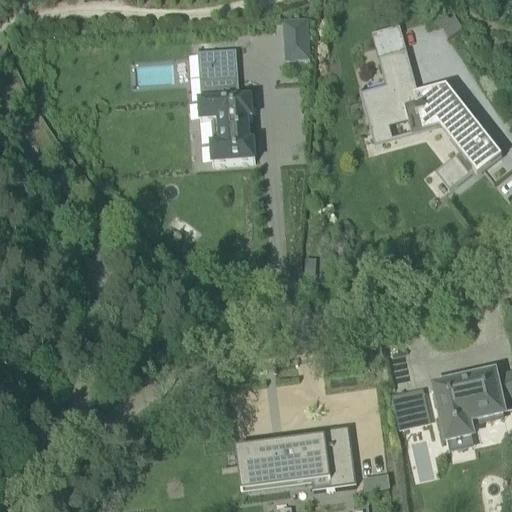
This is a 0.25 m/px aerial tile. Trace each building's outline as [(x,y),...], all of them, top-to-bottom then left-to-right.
[(307,25),(283,26),(285,66),(309,64),(307,25)] [(359,94),(370,137),(372,137),(370,132),(407,122),(407,121),(414,119),(415,121),(422,119),(426,133),(439,129),(439,130),(441,129),(464,159),(449,171),(450,172),(441,179),(448,187),(447,188),(451,192),(448,195),(449,196),(498,158),(446,92),(418,100),(406,55),(378,63),(386,92),(361,98),(360,94),(359,94)] [(238,103),(237,85),(203,88),(204,106),(199,106),(200,126),(214,125),(215,149),(211,149),(212,169),(255,166),(253,146),(249,146),(247,123),(252,123),(251,117),(249,117),(249,109),(251,109),(250,103),(238,103)] [(511,376),(493,381),(493,379),(434,393),(446,448),(471,442),(468,428),(503,420),(502,416),(511,413),(511,404),(511,403),(511,376)] [(424,414),(420,397),(393,404),(397,420),(424,414)] [(240,454),(235,454),(238,475),(240,475),(240,473),(243,472),(245,493),(290,488),(311,485),(312,496),(356,490),(348,433),(321,436),(322,438),(324,453),(289,457),(285,458),(284,448),(269,450),(240,454)] [(388,480),(377,481),(379,495),(389,494),(388,480)]
